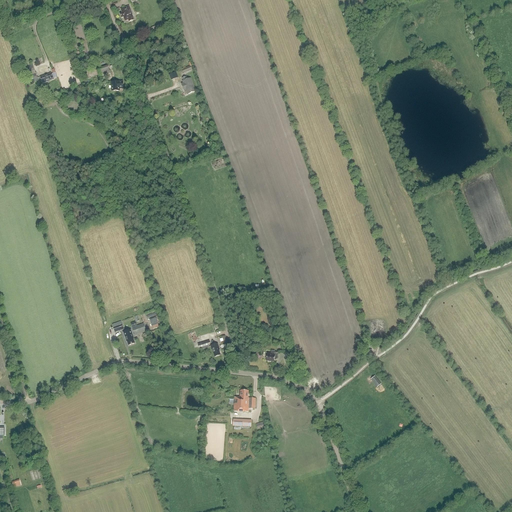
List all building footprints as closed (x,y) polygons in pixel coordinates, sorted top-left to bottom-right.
[(125,21),(128,20),(129,22),(133,20),(129,6),(121,9),(122,13),(120,13),(121,18),(123,17),(125,21)] [(160,24),(152,27),(154,33),(162,30),(160,24)] [(33,66),(23,69),(27,80),(37,77),(33,66)] [(110,74),(108,66),(98,69),(101,77),(110,74)] [(51,73),(40,77),(42,83),(53,79),(51,73)] [(186,90),(188,94),(195,91),(190,79),(187,80),(186,77),(183,79),(184,81),(183,82),(183,83),(182,84),(183,87),(184,90),(185,90),(186,90)] [(123,88),(122,82),(112,83),(112,90),(115,90),(115,91),(119,91),(119,89),(123,88)] [(112,325),(115,333),(124,330),(121,322),(112,325)] [(132,328),(135,335),(146,331),(144,324),(132,328)] [(130,331),(123,333),(126,342),(128,346),(134,344),(133,340),(130,331)] [(199,350),(209,347),(208,344),(210,344),(209,341),(198,344),(199,350)] [(215,357),(220,355),(219,350),(217,344),(210,346),(212,350),(213,350),(215,357)] [(274,362),(274,358),(277,359),(278,353),(274,353),(274,351),(271,351),(271,353),(267,353),(266,361),(274,362)] [(290,352),(283,355),(287,363),(286,363),(289,371),(296,368),(290,352)] [(375,376),(371,379),(377,387),(381,384),(375,376)] [(255,409),(255,398),(250,398),(248,398),(248,391),(240,391),(240,398),(234,397),(234,411),(248,412),(248,409),(255,409)] [(233,426),(251,427),(251,420),(233,419),(233,426)] [(9,483),(11,488),(21,485),(19,479),(9,483)]
